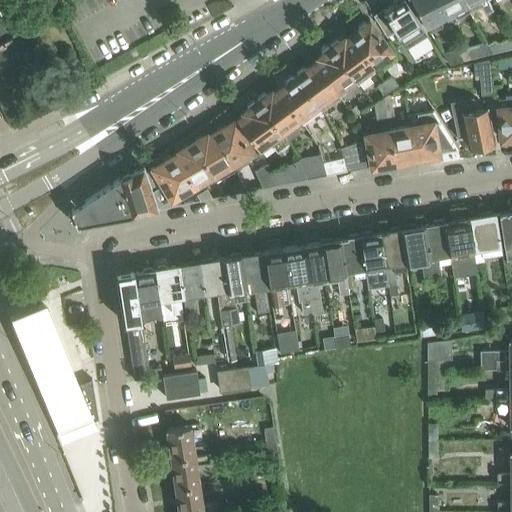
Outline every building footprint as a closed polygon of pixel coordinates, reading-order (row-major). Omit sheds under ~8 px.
[(425,35),(403,0),(397,0),(372,15),(385,36),(394,30),(405,48),(425,35)] [(444,15),(435,0),(410,0),(424,25),(428,32),(442,25),(438,18),(444,15)] [(467,12),(461,0),(435,0),(444,15),(452,11),(455,18),(467,12)] [(461,0),(467,12),(481,5),(485,13),(491,10),(486,0),(461,0)] [(0,50),(13,44),(1,20),(2,18),(0,13),(0,57),(1,57),(0,54),(0,50)] [(390,52),(368,22),(349,35),(372,66),(377,62),(379,66),(392,56),(389,53),(390,52)] [(372,66),(349,35),(331,49),(356,83),(368,74),(365,71),(372,66)] [(494,40),(488,43),(492,51),(493,52),(510,47),(511,47),(506,39),(499,42),(494,40)] [(488,43),(464,49),(469,58),(492,52),(488,43)] [(469,58),(464,49),(458,52),(456,48),(442,52),(449,64),(462,60),(469,58)] [(356,83),(331,49),(313,62),(335,93),(337,96),(356,83)] [(493,93),(490,57),(474,61),(475,74),(479,73),(481,94),(493,93)] [(335,93),(313,62),(294,76),(320,110),(332,101),(329,97),(335,93)] [(398,84),(391,74),(384,79),(391,88),(398,84)] [(320,110),(294,76),(276,89),(299,120),(297,121),(300,124),(320,110)] [(383,93),(391,88),(384,79),(377,84),(383,93)] [(299,120),(276,89),(258,103),(286,141),(287,140),(298,132),(293,124),(297,121),(299,120)] [(395,116),(390,93),(381,98),(384,118),(395,116)] [(511,93),(507,94),(507,97),(497,98),(500,139),(511,138),(511,139),(511,93)] [(472,97),(450,102),(457,135),(466,134),(469,146),(480,144),(480,146),(483,147),(488,146),(490,144),(489,142),(493,141),(485,106),(474,108),(472,97)] [(384,118),(381,98),(374,102),(377,119),(384,118)] [(286,141),(258,103),(235,119),(258,150),(268,142),(275,151),(288,141),(287,140),(286,141)] [(355,115),(361,110),(356,103),(349,108),(355,115)] [(459,147),(434,108),(407,113),(408,122),(415,157),(425,155),(425,158),(441,155),(440,150),(459,147)] [(250,154),(229,119),(210,130),(231,166),(229,167),(231,170),(247,161),(245,157),(250,154)] [(415,157),(408,122),(386,126),(393,161),(403,159),(403,162),(414,160),(413,157),(415,157)] [(393,161),(386,126),(363,131),(370,168),(384,166),(384,163),(393,161)] [(231,166),(210,130),(207,131),(206,129),(190,139),(212,177),(211,177),(213,181),(227,173),(225,169),(229,167),(231,166)] [(212,177),(190,139),(174,149),(175,151),(172,152),(193,188),(211,177),(212,177)] [(362,140),(340,147),(345,169),(366,165),(362,140)] [(193,188),(172,152),(148,166),(150,169),(144,173),(157,208),(175,204),(173,200),(193,188)] [(327,173),(321,152),(299,156),(307,177),(327,173)] [(277,183),(272,171),(267,162),(255,169),(262,186),(277,183)] [(157,208),(144,173),(140,164),(117,178),(130,214),(131,214),(131,213),(157,208)] [(289,180),(283,166),(272,171),(277,183),(289,180)] [(75,224),(130,214),(117,178),(70,209),(75,224)] [(247,189),(241,178),(230,184),(234,192),(247,189)] [(212,196),(207,187),(197,193),(200,199),(212,196)] [(511,207),(510,208),(509,211),(499,212),(506,259),(511,258),(511,207)] [(502,252),(495,213),(491,214),(490,211),(481,213),(481,215),(468,217),(474,249),(473,249),(475,261),(483,259),(483,255),(502,252)] [(474,249),(468,217),(463,218),(463,216),(452,217),(453,220),(444,221),(451,260),(452,260),(452,266),(473,263),(471,249),(473,249),(474,249)] [(451,260),(444,221),(443,221),(443,219),(432,221),(433,223),(424,224),(432,275),(442,274),(440,262),(451,260)] [(405,227),(400,228),(406,260),(409,260),(421,258),(422,265),(424,276),(432,275),(424,224),(415,226),(415,223),(405,225),(405,227)] [(388,230),(380,232),(388,283),(388,282),(390,294),(399,293),(395,270),(407,269),(406,260),(400,228),(398,229),(398,226),(388,228),(388,230)] [(361,235),(359,235),(366,275),(368,286),(380,284),(388,283),(380,232),(371,233),(371,231),(360,232),(361,235)] [(366,275),(359,235),(358,235),(357,233),(347,235),(348,237),(339,238),(344,270),(354,269),(355,277),(366,275)] [(344,270),(339,238),(331,240),(330,237),(320,239),(320,241),(319,242),(325,276),(326,276),(327,282),(337,280),(339,293),(348,292),(344,270)] [(325,276),(319,242),(300,245),(311,310),(312,310),(312,311),(323,310),(318,277),(325,276)] [(311,310),(300,245),(282,248),(287,282),(296,281),(299,300),(301,299),(303,312),(311,310)] [(282,248),(263,251),(269,285),(272,304),(284,302),(290,301),(287,282),(282,248)] [(269,285),(263,251),(253,252),(252,250),(243,252),(243,254),(241,254),(246,286),(247,285),(247,289),(254,287),(258,311),(270,309),(266,285),(269,285)] [(246,286),(241,254),(240,255),(239,252),(229,254),(229,256),(220,258),(231,322),(240,321),(237,305),(236,305),(234,288),(246,286)] [(231,322),(220,258),(211,259),(211,257),(201,259),(201,261),(199,261),(204,292),(217,290),(221,324),(223,324),(228,358),(237,357),(231,322)] [(204,292),(199,261),(197,261),(197,259),(187,261),(187,263),(178,265),(183,296),(184,296),(186,311),(195,309),(193,294),(204,292)] [(183,296),(178,265),(165,267),(163,264),(157,265),(155,268),(154,269),(159,300),(159,299),(170,298),(173,313),(183,311),(180,296),(183,296)] [(159,300),(154,269),(152,269),(150,267),(144,267),(142,271),(136,272),(133,272),(141,319),(162,315),(159,299),(159,300)] [(141,319),(133,272),(118,274),(135,377),(149,375),(150,375),(149,368),(141,319)] [(78,383),(73,372),(73,371),(48,309),(14,323),(39,385),(40,385),(59,433),(98,418),(91,377),(78,383)] [(383,316),(374,317),(375,330),(384,329),(383,316)] [(455,325),(454,350),(477,351),(478,326),(455,325)] [(350,344),(349,334),(334,336),(336,346),(350,344)] [(336,346),(334,336),(322,338),(324,348),(336,346)] [(481,368),(508,368),(511,367),(511,336),(508,337),(508,349),(480,349),(481,368)] [(299,348),(298,338),(279,342),(280,351),(299,348)] [(452,368),(452,338),(427,341),(427,368),(449,368),(452,368)] [(273,344),(251,347),(254,368),(276,365),(273,344)] [(189,352),(188,352),(173,354),(174,367),(190,365),(189,352)] [(197,355),(198,363),(215,360),(214,352),(197,355)] [(244,364),(216,368),(218,381),(220,390),(251,385),(248,365),(247,364),(244,364)] [(162,374),(161,366),(149,368),(150,375),(149,375),(149,377),(162,375),(162,374)] [(511,396),(511,367),(508,368),(508,387),(485,387),(485,397),(496,397),(511,396)] [(449,389),(449,368),(427,368),(427,392),(437,392),(437,389),(449,389)] [(199,392),(196,369),(162,374),(162,375),(166,397),(199,392)] [(511,425),(511,396),(496,397),(496,405),(509,405),(509,426),(511,425)] [(438,456),(438,421),(428,422),(428,456),(438,456)] [(208,452),(207,442),(195,444),(192,424),(166,428),(171,458),(208,452)] [(276,442),(273,425),(264,427),(266,444),(276,442)] [(279,458),(276,442),(266,444),(268,455),(269,460),(279,458)] [(201,483),(197,462),(210,460),(226,459),(261,453),(261,456),(268,455),(266,444),(208,452),(171,458),(176,487),(201,483)] [(497,480),(509,480),(511,480),(511,449),(509,450),(509,471),(497,471),(497,480)] [(511,509),(511,480),(509,480),(510,500),(497,500),(497,509),(511,509)] [(285,500),(282,482),(272,483),(275,501),(285,500)] [(203,502),(201,483),(176,487),(179,511),(205,511),(217,510),(215,500),(203,502)] [(439,509),(438,493),(429,493),(429,510),(439,509)] [(286,511),(285,500),(275,501),(276,511),(286,511)]
